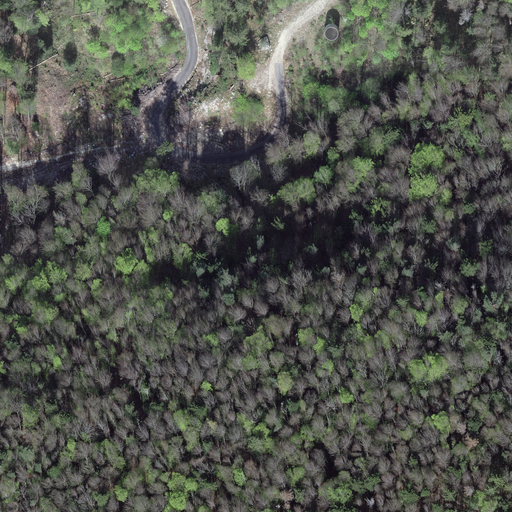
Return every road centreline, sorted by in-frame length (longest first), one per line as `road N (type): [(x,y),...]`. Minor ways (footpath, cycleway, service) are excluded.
road 1 (trunk): [(387,511),(385,0)]
road 2 (track): [(178,0),(192,51),(157,130),(176,151),(207,157),(238,155),(274,136),(283,117),(279,52),(321,0)]
